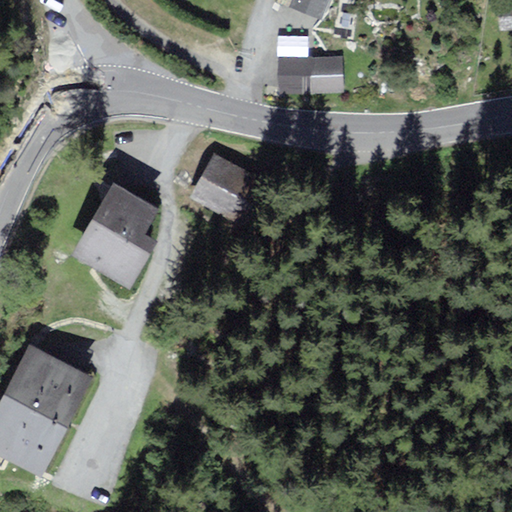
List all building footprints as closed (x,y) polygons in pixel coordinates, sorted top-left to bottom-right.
[(321,18),(328,0),(293,0),(291,6),(321,18)] [(511,5),(499,6),(502,29),(511,28),(511,5)] [(342,90),(342,59),(281,61),(282,91),(342,90)] [(254,174),(216,152),(189,196),(227,218),(254,174)] [(146,228),(158,205),(114,181),(74,255),(135,288),(163,237),(146,228)] [(0,451),(44,474),(95,376),(32,343),(0,405),(0,451)]
